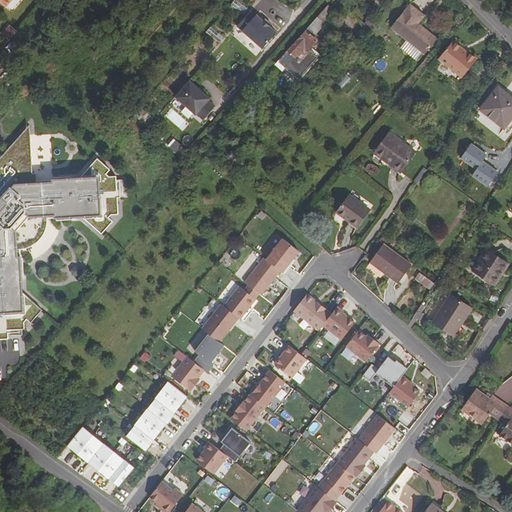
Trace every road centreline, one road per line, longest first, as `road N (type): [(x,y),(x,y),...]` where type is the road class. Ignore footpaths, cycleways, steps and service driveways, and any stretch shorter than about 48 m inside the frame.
road 1 (residential): [(320,260),(456,387)]
road 2 (residential): [(111,511),(0,422)]
